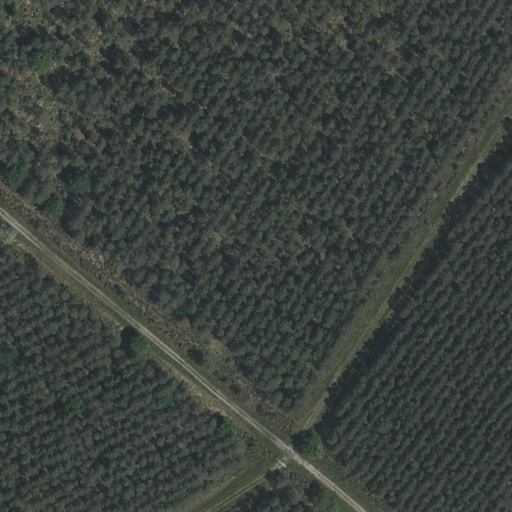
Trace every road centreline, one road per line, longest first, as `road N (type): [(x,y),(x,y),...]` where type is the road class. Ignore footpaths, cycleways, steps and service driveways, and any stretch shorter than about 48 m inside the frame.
road 1 (track): [(208,511),(295,453),(511,115)]
road 2 (track): [(365,511),(0,205)]
